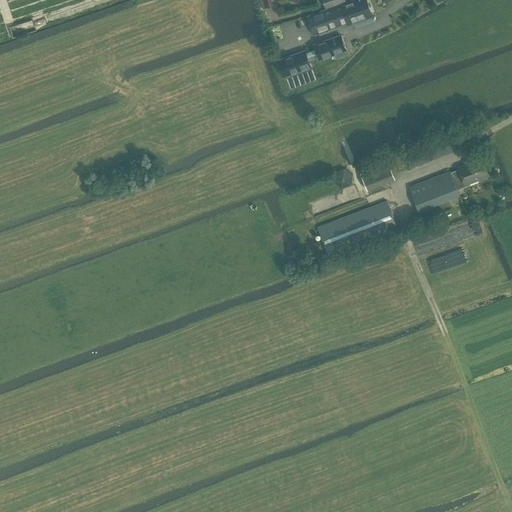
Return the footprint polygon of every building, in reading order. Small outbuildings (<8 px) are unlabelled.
[(261,0),(264,9),(271,7),(269,0),(261,0)] [(349,24),(372,15),(366,0),(349,0),(346,1),(335,5),(326,9),(307,16),(314,35),(348,22),(349,24)] [(322,0),(326,9),(335,5),(346,1),(345,0),(322,0)] [(341,35),(314,45),(315,50),(305,53),(304,51),(279,60),(285,76),(311,67),(309,63),(319,59),(319,60),(335,54),(337,59),(344,56),(343,51),(346,50),(341,35)] [(405,153),(411,167),(456,150),(451,136),(405,153)] [(487,176),(481,159),(458,168),(458,169),(450,172),(449,171),(408,187),(417,210),(458,194),(456,190),(466,186),(465,184),(478,179),(478,180),(480,181),(485,179),(486,177),(486,176),(487,176)] [(368,190),(396,179),(388,160),(360,172),(368,190)] [(342,189),(352,185),(353,175),(344,168),(336,172),(333,182),(342,189)] [(330,256),(397,230),(386,201),(318,228),(330,256)]
